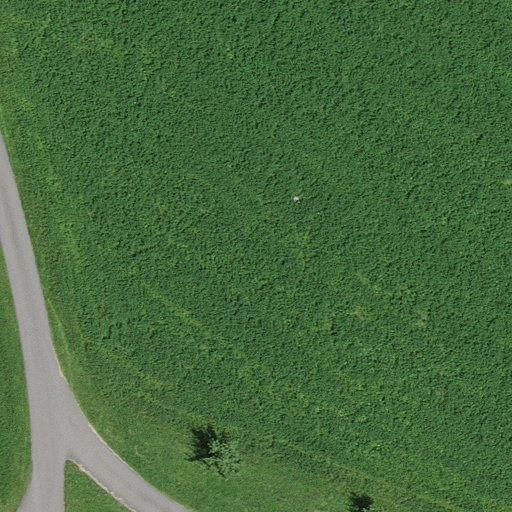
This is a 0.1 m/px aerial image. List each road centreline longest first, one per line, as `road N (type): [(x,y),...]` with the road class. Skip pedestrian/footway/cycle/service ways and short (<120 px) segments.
road 1 (unclassified): [(0,187),(48,396)]
road 2 (unclassified): [(48,396),(84,448),(159,511)]
